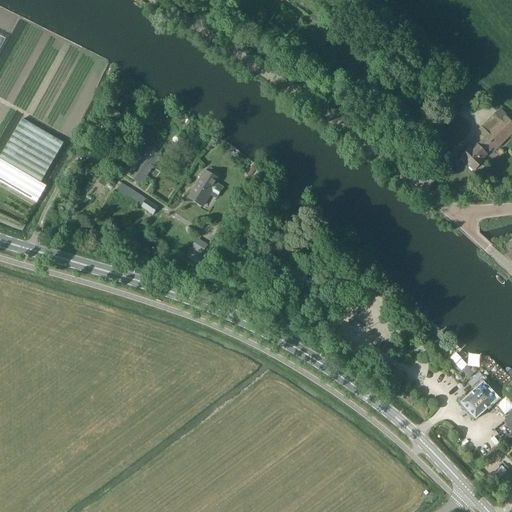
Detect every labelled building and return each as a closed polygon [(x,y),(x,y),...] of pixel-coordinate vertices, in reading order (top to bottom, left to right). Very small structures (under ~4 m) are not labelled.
[(163,96),(167,89),(128,66),(124,73),(163,96)] [(468,149),(461,157),(473,170),(475,169),(477,171),(481,166),(479,164),(482,161),(481,159),(485,155),(485,154),(492,147),(495,150),(511,133),(511,124),(505,117),(503,119),(496,112),(478,129),(485,136),(483,138),(484,138),(476,145),(470,151),(468,149)] [(23,119),(0,158),(0,181),(36,204),(48,185),(41,181),(63,143),(23,119)] [(160,153),(147,145),(127,175),(141,184),(160,153)] [(214,172),(207,169),(205,172),(189,198),(203,206),(210,195),(217,199),(224,187),(217,183),(219,180),(212,176),(214,172)] [(158,208),(146,200),(141,207),(153,215),(158,208)] [(208,244),(197,238),(191,248),(202,254),(208,244)] [(314,289),(310,294),(316,298),(320,294),(314,289)] [(502,390),(493,381),(491,381),(489,383),(487,381),(487,379),(484,375),(481,375),(478,378),(479,380),(479,381),(472,387),(475,390),(467,397),(465,395),(463,395),(459,399),(459,400),(461,402),(460,403),(475,419),(496,399),(496,398),(502,392),(502,390)] [(511,413),(495,429),(505,441),(511,434),(511,413)]
